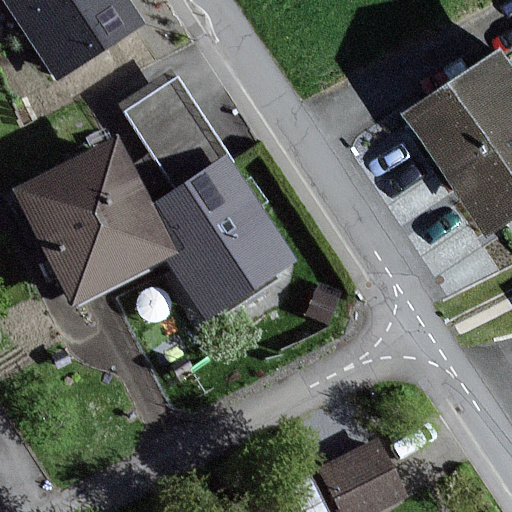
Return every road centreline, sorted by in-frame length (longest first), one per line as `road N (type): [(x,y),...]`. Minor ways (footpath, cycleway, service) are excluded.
road 1 (residential): [(61,511),(428,333)]
road 2 (residential): [(212,0),(428,333)]
road 3 (residential): [(428,333),(511,456)]
